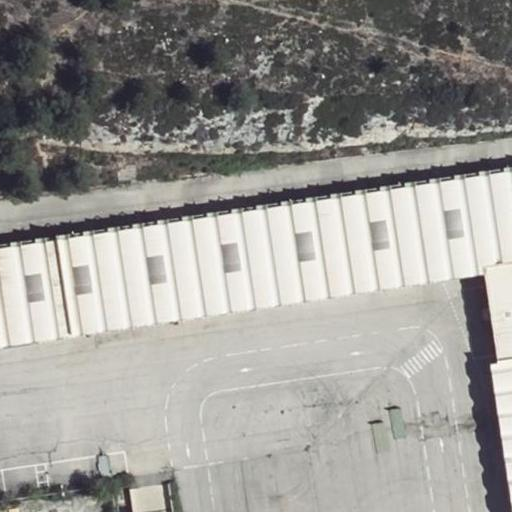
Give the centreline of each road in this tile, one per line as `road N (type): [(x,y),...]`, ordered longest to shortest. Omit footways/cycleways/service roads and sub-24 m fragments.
road 1 (unknown): [(0,218),(511,151)]
road 2 (unknown): [(196,511),(172,354),(0,373)]
